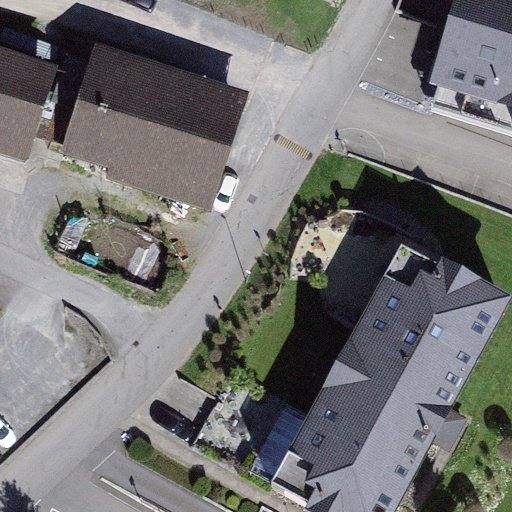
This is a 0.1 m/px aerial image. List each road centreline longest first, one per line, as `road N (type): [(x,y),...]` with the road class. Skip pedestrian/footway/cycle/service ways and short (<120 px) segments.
road 1 (residential): [(0,506),(136,381),(255,223),(322,98)]
road 2 (track): [(16,0),(322,98)]
road 3 (residential): [(322,98),(511,166)]
road 4 (unknown): [(64,447),(173,511)]
